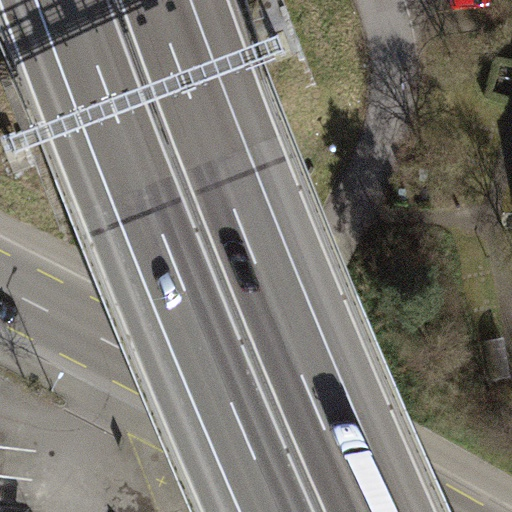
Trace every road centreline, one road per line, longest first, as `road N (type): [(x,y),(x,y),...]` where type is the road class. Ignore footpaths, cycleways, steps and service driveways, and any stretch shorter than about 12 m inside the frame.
road 1 (motorway): [(382,511),(175,0)]
road 2 (motorway): [(55,0),(259,511)]
road 3 (residential): [(378,0),(394,72),(392,131),(244,414)]
road 4 (secondary): [(0,286),(244,414)]
road 5 (secondary): [(244,414),(425,511)]
